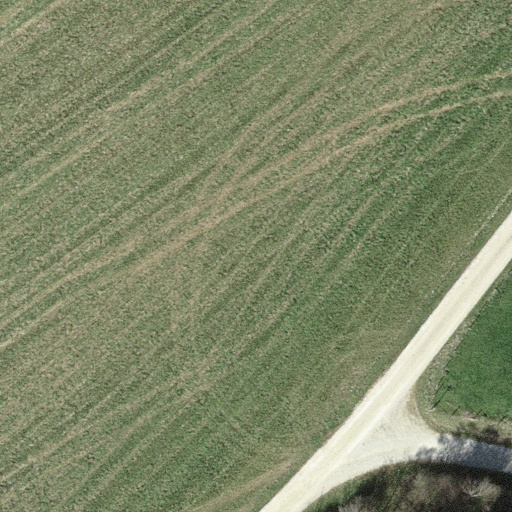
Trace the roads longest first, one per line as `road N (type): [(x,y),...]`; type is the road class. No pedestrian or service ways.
road 1 (track): [(511,230),(369,430),(287,511)]
road 2 (track): [(369,430),(511,466)]
